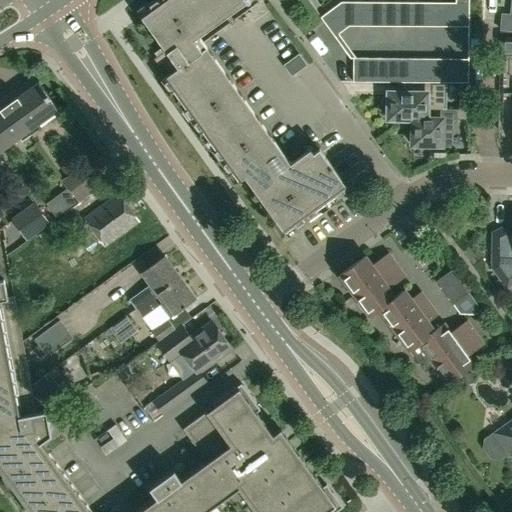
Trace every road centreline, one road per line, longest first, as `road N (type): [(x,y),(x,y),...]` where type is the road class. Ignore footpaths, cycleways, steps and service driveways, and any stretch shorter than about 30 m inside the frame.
road 1 (residential): [(256,305),(412,190),(471,173),(511,174)]
road 2 (tertiary): [(138,139),(256,305)]
road 3 (tertiary): [(388,471),(333,381),(283,343)]
road 4 (tertiary): [(283,343),(349,439),(388,471)]
road 5 (tertiary): [(39,17),(138,139)]
road 6 (tertiary): [(138,139),(71,0)]
